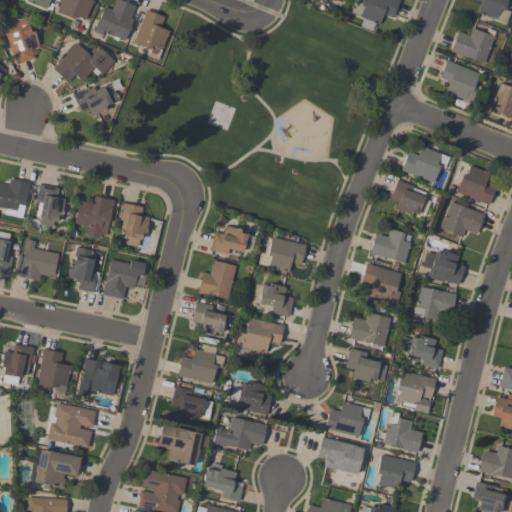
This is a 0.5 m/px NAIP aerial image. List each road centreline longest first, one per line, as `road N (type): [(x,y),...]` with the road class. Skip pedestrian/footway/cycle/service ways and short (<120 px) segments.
road 1 (residential): [(306,379),(434,0)]
road 2 (residential): [(182,199),(153,341),(101,511)]
road 3 (residential): [(437,511),(511,239)]
road 4 (residential): [(0,143),(154,176),(177,186),(182,199)]
road 5 (residential): [(0,307),(153,341)]
road 6 (residential): [(392,106),(511,153)]
